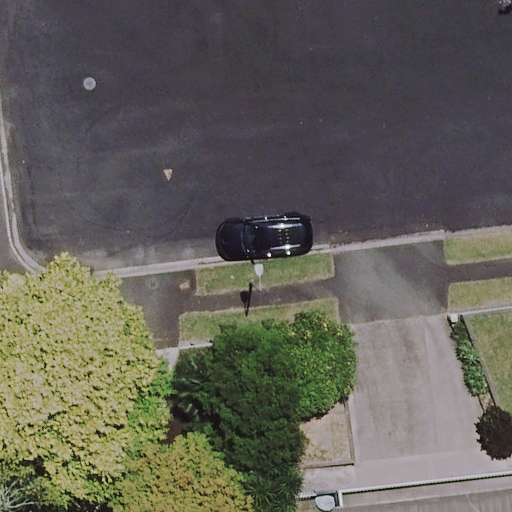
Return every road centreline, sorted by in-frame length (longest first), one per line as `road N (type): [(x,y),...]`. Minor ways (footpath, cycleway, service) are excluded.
road 1 (residential): [(511,118),(317,79)]
road 2 (residential): [(317,79),(140,94)]
